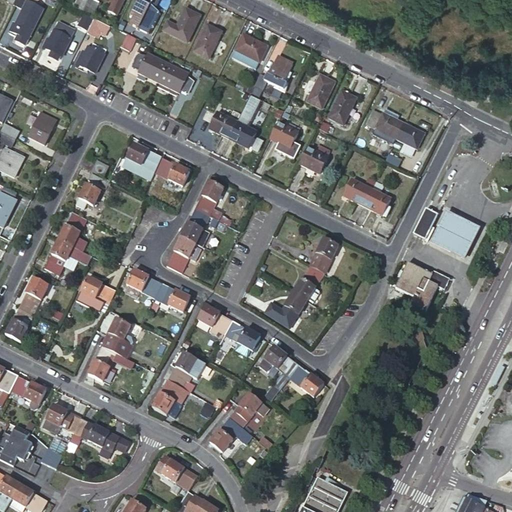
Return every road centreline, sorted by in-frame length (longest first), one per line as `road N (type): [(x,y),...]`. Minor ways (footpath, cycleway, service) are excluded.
road 1 (unclassified): [(233,0),(462,113)]
road 2 (residential): [(391,255),(376,295),(329,359),(314,360),(230,305)]
road 3 (secondary): [(511,265),(413,460)]
road 4 (residential): [(0,301),(97,110)]
road 5 (residential): [(230,305),(158,268),(208,162)]
road 6 (unknown): [(329,359),(333,408),(295,457),(239,500)]
road 7 (residential): [(0,353),(157,431)]
road 8 (secondary): [(434,470),(511,317)]
road 9 (residential): [(462,113),(391,255)]
road 10 (unknown): [(132,419),(204,291)]
road 11 (residential): [(157,431),(131,478),(113,489),(71,491),(55,511)]
road 12 (residential): [(279,198),(391,255)]
road 13 (residential): [(157,431),(204,453),(235,487),(243,511)]
road 14 (residential): [(97,110),(208,162)]
